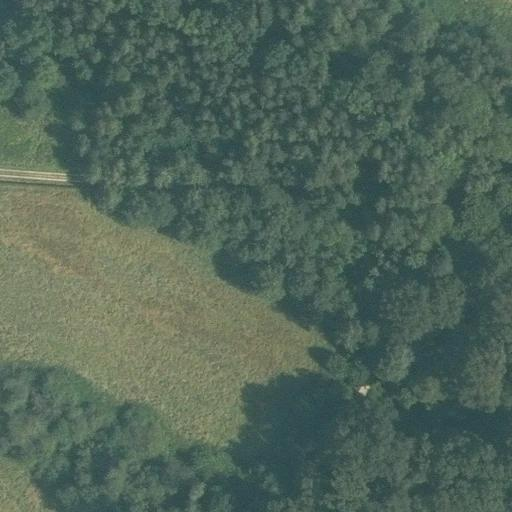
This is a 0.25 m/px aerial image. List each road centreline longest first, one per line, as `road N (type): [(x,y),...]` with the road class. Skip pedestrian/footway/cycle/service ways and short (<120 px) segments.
road 1 (track): [(465,181),(401,186),(0,169)]
road 2 (track): [(465,181),(426,244),(354,411),(279,511)]
